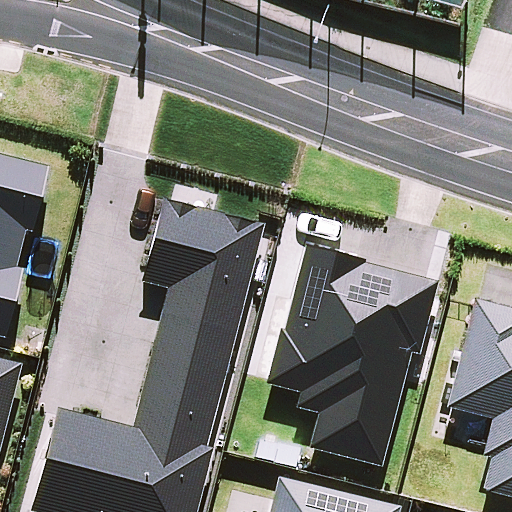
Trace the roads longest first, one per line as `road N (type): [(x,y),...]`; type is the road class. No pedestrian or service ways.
road 1 (residential): [(417,128),(375,131),(327,119),(119,47),(0,20)]
road 2 (residential): [(150,0),(376,83),(417,128)]
